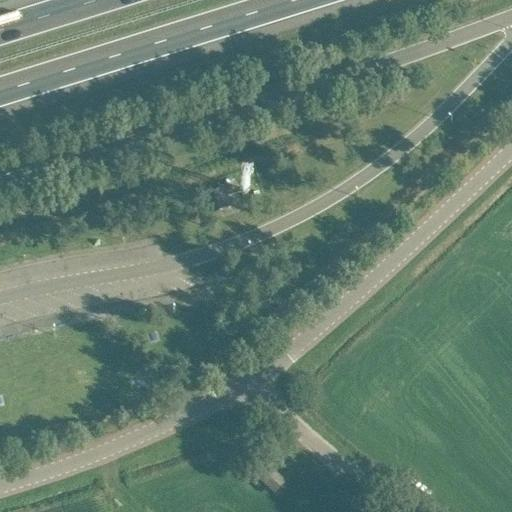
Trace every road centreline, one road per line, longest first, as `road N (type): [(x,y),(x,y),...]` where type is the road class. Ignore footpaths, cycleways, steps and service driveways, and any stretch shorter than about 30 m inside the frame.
road 1 (unclassified): [(253,380),(511,154)]
road 2 (motorway): [(0,93),(299,0)]
road 3 (unclassified): [(0,487),(114,448),(253,380)]
road 4 (unclassified): [(414,511),(253,380)]
